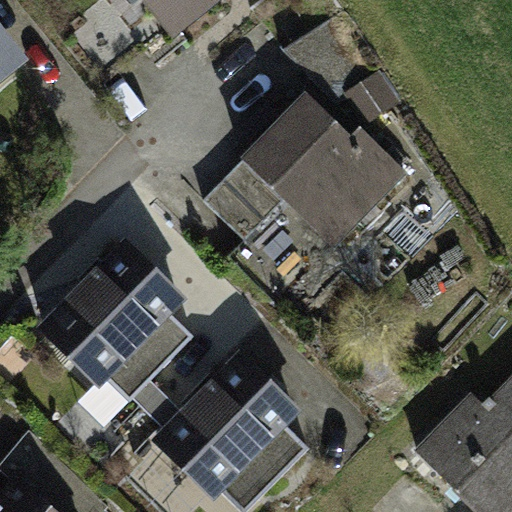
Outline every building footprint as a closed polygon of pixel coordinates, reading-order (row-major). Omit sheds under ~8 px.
[(158,29),(133,0),(98,0),(57,34),(96,80),(158,29)] [(206,0),(162,0),(180,21),(206,0)] [(343,10),(283,50),(336,104),(350,95),(367,120),(400,98),(343,10)] [(0,68),(12,58),(0,42),(0,68)] [(359,145),(307,94),(202,199),(243,240),(284,199),(289,205),(297,196),(340,238),(405,172),(369,136),(359,145)] [(178,298),(126,247),(45,330),(97,381),(116,361),(143,388),(193,336),(166,310),(178,298)] [(293,410),(241,359),(160,441),(212,492),(231,473),(258,500),(308,448),(281,422),(293,410)] [(511,384),(494,402),(489,397),(475,412),(467,405),(421,452),(482,511),(491,511),(511,491),(511,384)] [(0,511),(101,511),(107,505),(34,434),(4,469),(18,480),(1,499),(0,498),(0,511)]
